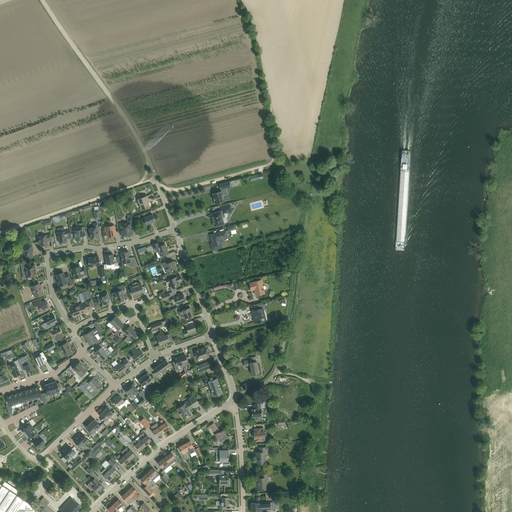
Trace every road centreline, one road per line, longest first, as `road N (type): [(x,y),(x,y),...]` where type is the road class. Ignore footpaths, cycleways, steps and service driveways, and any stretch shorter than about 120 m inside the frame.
road 1 (unclassified): [(174,229),(133,132),(41,0)]
road 2 (residential): [(71,329),(52,293),(48,255),(174,229)]
road 3 (unclassified): [(90,511),(159,446),(234,398)]
road 4 (residential): [(115,385),(35,461),(2,425)]
